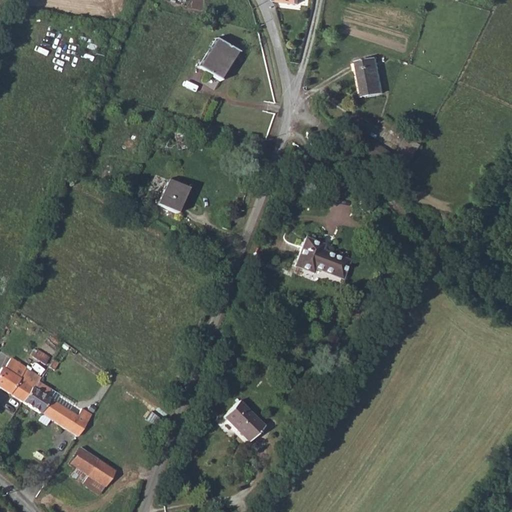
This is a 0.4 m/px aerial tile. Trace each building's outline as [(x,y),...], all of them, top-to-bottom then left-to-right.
[(216,39),(196,69),(216,81),(235,52),(216,39)] [(376,62),(356,65),(362,99),(382,96),(376,62)] [(408,141),(401,138),(388,161),(402,169),(418,140),(411,135),(408,141)] [(157,207),(177,216),(187,191),(167,183),(157,207)] [(304,240),(293,268),(309,275),(312,270),(338,281),(347,262),(320,251),(322,247),(304,240)] [(32,359),(48,369),(52,361),(37,351),(32,359)] [(1,369),(0,370),(0,388),(22,403),(32,388),(34,389),(39,382),(40,380),(29,373),(31,370),(26,366),(24,368),(10,359),(3,370),(1,369)] [(52,361),(48,369),(62,378),(65,373),(57,368),(58,365),(52,361)] [(32,388),(22,403),(39,413),(77,437),(91,416),(39,382),(34,389),(32,388)] [(317,384),(309,397),(317,402),(325,390),(317,384)] [(238,403),(223,418),(248,442),(263,428),(238,403)] [(77,437),(74,443),(80,448),(71,463),(76,468),(87,476),(81,485),(80,488),(94,498),(112,473),(97,461),(125,420),(100,404),(91,416),(77,437)] [(76,468),(70,476),(81,485),(87,476),(76,468)]
